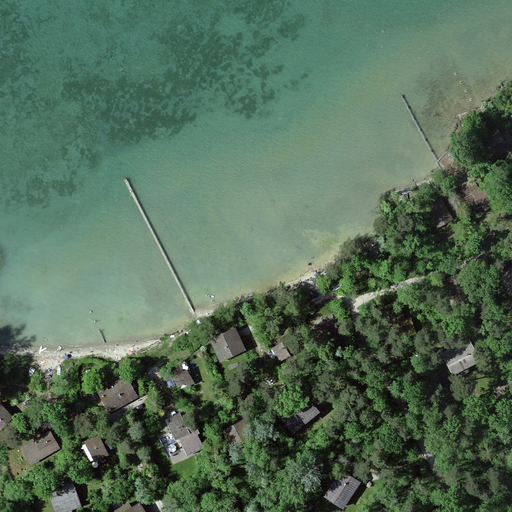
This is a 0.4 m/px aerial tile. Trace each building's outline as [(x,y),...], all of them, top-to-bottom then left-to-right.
[(499,130),(479,140),(490,159),(511,146),(511,135),(508,128),(500,133),(499,130)] [(470,168),(457,175),(468,193),(466,195),(472,205),(480,200),(484,206),(496,199),(483,178),(478,181),(470,168)] [(440,195),(426,203),(437,225),(452,217),(440,195)] [(511,264),(498,275),(511,291),(511,290),(511,264)] [(461,270),(446,276),(447,279),(443,281),(453,309),(473,301),(461,270)] [(414,290),(389,305),(401,324),(404,321),(425,309),(414,290)] [(235,325),(210,337),(221,358),(246,346),(235,325)] [(297,332),(275,345),(282,357),(304,344),(297,332)] [(352,332),(331,345),(343,364),(364,351),(352,332)] [(470,337),(442,351),(451,371),(480,357),(470,337)] [(187,367),(172,375),(178,385),(186,381),(189,385),(195,382),(187,367)] [(109,410),(138,394),(129,377),(108,387),(107,384),(98,389),(109,410)] [(301,387),(275,408),(292,430),(319,409),(301,387)] [(0,400),(0,427),(13,414),(0,400)] [(180,410),(165,417),(171,430),(159,436),(169,456),(172,454),(170,450),(183,444),(187,454),(204,446),(197,432),(200,430),(196,420),(187,424),(180,410)] [(246,415),(222,428),(233,447),(256,434),(246,415)] [(99,433),(86,440),(95,458),(108,451),(99,433)] [(34,437),(21,445),(30,462),(60,446),(53,435),(37,443),(34,437)] [(342,468),(325,493),(343,505),(360,479),(342,468)] [(63,486),(50,490),(56,511),(59,511),(82,505),(74,479),(62,483),(63,486)] [(147,511),(140,499),(116,511),(147,511)]
